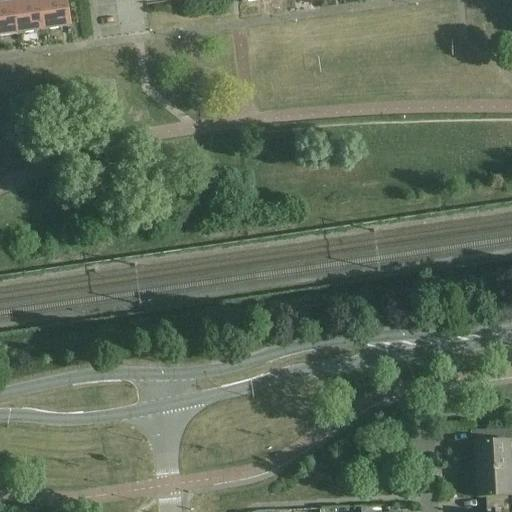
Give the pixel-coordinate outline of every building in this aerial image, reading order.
[(39,0),(36,0),(15,3),(19,34),(44,30),(39,0)] [(39,0),(44,30),(69,27),(65,0),(39,0)] [(15,3),(0,5),(0,36),(19,34),(15,3)] [(476,471),(511,469),(510,445),(511,444),(511,429),(482,432),(482,443),(474,443),(476,471)] [(486,509),(511,507),(511,487),(511,469),(476,471),(477,498),(485,497),(486,509)]
